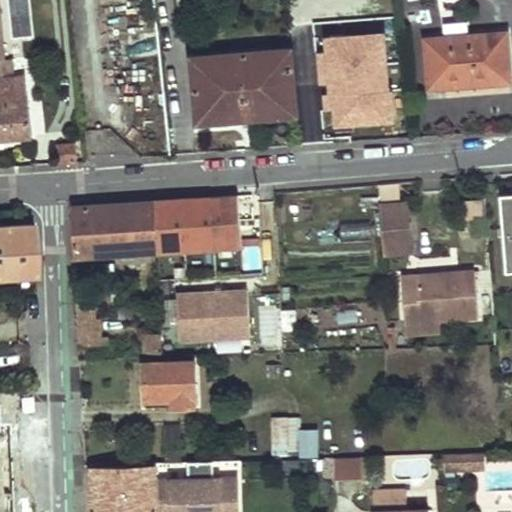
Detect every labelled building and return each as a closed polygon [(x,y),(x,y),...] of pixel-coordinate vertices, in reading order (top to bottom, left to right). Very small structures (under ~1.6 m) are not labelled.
[(325,126),(391,122),(386,29),(320,32),(325,126)] [(509,80),(506,32),(426,38),(427,86),(509,80)] [(295,113),(289,48),(191,57),(195,122),(295,113)] [(0,138),(31,136),(24,78),(13,78),(12,60),(0,61),(0,138)] [(75,162),(73,145),(56,146),(56,163),(75,162)] [(396,184),(377,185),(378,203),(398,202),(396,184)] [(511,193),(501,194),(502,203),(511,202),(511,193)] [(211,197),(155,201),(158,252),(214,247),(211,197)] [(155,201),(71,208),(75,259),(158,252),(155,201)] [(378,203),(376,203),(380,249),(407,248),(404,201),(398,202),(378,203)] [(511,202),(502,203),(507,264),(511,263),(511,202)] [(485,217),(465,218),(466,235),(487,233),(486,218),(485,217)] [(368,221),(342,225),(346,244),(371,239),(368,221)] [(32,225),(0,227),(0,275),(35,273),(32,225)] [(262,244),(241,245),(242,271),(262,271),(262,244)] [(474,274),(403,277),(405,323),(438,321),(476,319),(474,274)] [(91,317),(90,289),(75,290),(79,346),(108,344),(108,337),(102,337),(101,317),(91,317)] [(356,307),(335,308),(336,323),(356,322),(356,307)] [(438,321),(405,323),(406,336),(439,333),(438,321)] [(167,333),(163,333),(165,352),(179,352),(179,332),(171,333),(167,333)] [(165,352),(163,333),(145,333),(145,352),(165,352)] [(193,362),(143,362),(145,401),(171,400),(173,405),(195,404),(193,362)] [(300,418),(271,418),(273,455),(300,454),(299,429),(300,429),(300,418)] [(316,457),(315,429),(300,429),(299,429),(300,454),(300,457),(316,457)] [(441,469),(476,468),(476,451),(441,452),(441,469)] [(328,477),(360,477),(360,456),(328,456),(328,477)] [(166,466),(91,469),(93,511),(99,511),(156,510),(155,476),(174,476),(174,471),(166,471),(166,466)] [(405,492),(372,493),(373,511),(429,511),(429,510),(406,511),(405,492)]
